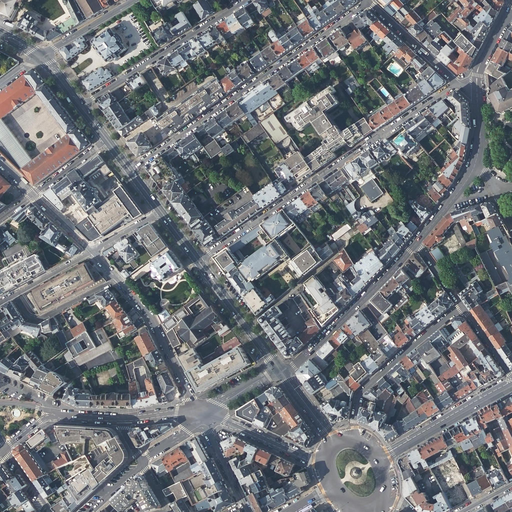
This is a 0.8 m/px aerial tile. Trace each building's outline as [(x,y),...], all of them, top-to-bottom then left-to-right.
[(0,0),(0,13),(8,0),(0,0)] [(73,18),(78,26),(89,19),(79,3),(77,4),(74,0),(64,0),(65,0),(68,6),(73,18)] [(77,0),(79,3),(89,19),(110,6),(105,0),(77,0)] [(151,0),(157,10),(164,6),(165,7),(167,7),(174,2),(177,0),(151,0)] [(203,20),(215,13),(212,7),(206,0),(204,0),(195,7),(201,16),(203,20)] [(268,3),(266,0),(259,0),(254,3),(259,10),(262,15),(270,9),(267,4),(268,3)] [(332,0),(330,2),(339,15),(341,14),(347,10),(340,0),(336,3),(333,0),(332,0)] [(339,0),(340,0),(347,10),(353,6),(357,3),(357,1),(356,0),(339,0)] [(375,0),(377,2),(385,9),(396,0),(375,0)] [(408,3),(404,0),(396,0),(385,9),(388,12),(392,15),(393,16),(396,14),(403,8),(405,7),(405,6),(405,5),(408,3)] [(466,7),(463,10),(466,12),(469,8),(476,1),(476,0),(455,0),(454,1),(457,3),(460,1),(466,7)] [(492,9),(499,12),(501,8),(504,3),(504,2),(502,0),(495,0),(490,5),(493,9),(492,9)] [(489,4),(487,1),(484,4),(488,7),(485,10),(483,8),(480,5),(476,1),(469,8),(490,29),(492,25),(497,16),(499,12),(492,9),(493,9),(490,5),(489,4)] [(326,4),(327,5),(329,8),(325,11),(332,21),(337,17),(339,15),(330,2),(326,4)] [(250,15),(259,10),(254,3),(251,5),(243,10),(236,14),(244,26),(250,23),(252,26),(256,23),(253,19),(255,18),(253,15),(251,17),(250,15)] [(411,11),(405,5),(405,6),(405,7),(403,8),(410,15),(414,11),(420,5),(419,4),(411,11)] [(399,17),(403,21),(410,15),(403,8),(396,14),(399,17)] [(463,10),(461,8),(449,20),(453,24),(455,23),(458,19),(459,20),(463,23),(467,27),(471,31),(475,34),(479,38),(483,42),(487,34),(490,29),(469,8),(466,12),(463,10)] [(273,13),(270,9),(262,15),(265,18),(273,13)] [(318,9),(314,12),(324,26),(326,25),(332,21),(325,11),(324,10),(320,12),(318,9)] [(312,15),(307,19),(316,32),(322,28),(324,26),(314,12),(313,10),(310,12),(312,15)] [(370,26),(373,28),(379,21),(369,12),(367,11),(357,18),(353,21),(361,31),(369,25),(370,26)] [(421,19),(414,11),(410,15),(403,21),(404,21),(403,22),(402,22),(401,23),(404,26),(409,22),(411,24),(414,26),(413,27),(412,26),(408,30),(410,32),(419,24),(422,21),(426,18),(424,16),(421,19)] [(26,31),(31,34),(36,26),(41,18),(41,17),(34,14),(32,15),(31,17),(25,14),(18,27),(20,28),(26,31)] [(183,24),(173,30),(178,37),(192,27),(184,14),(178,17),(183,24)] [(246,30),(244,26),(236,14),(234,16),(231,18),(226,21),(234,35),(236,37),(246,30)] [(46,31),(38,27),(36,26),(31,34),(45,42),(49,42),(51,42),(69,31),(78,26),(73,18),(51,31),(46,31)] [(306,18),(296,25),(306,39),(311,36),(316,32),(307,19),(306,18)] [(468,32),(465,35),(479,50),(482,45),(483,42),(479,38),(475,34),(471,31),(467,27),(463,23),(459,20),(458,19),(455,23),(464,31),(466,29),(468,32)] [(164,21),(156,26),(158,30),(152,34),(161,47),(178,37),(173,30),(169,23),(166,25),(164,21)] [(234,35),(226,21),(221,24),(217,27),(223,36),(225,39),(226,41),(234,35)] [(369,42),(361,31),(353,21),(349,24),(353,29),(355,30),(357,28),(358,29),(357,30),(358,31),(354,33),(348,38),(351,43),(356,51),(360,48),(362,49),(364,47),(364,45),(369,42)] [(371,37),(375,39),(386,27),(384,25),(379,21),(373,28),(371,29),(375,32),(373,35),(371,37)] [(440,28),(432,21),(423,29),(424,30),(436,41),(445,32),(440,28)] [(420,25),(419,24),(410,32),(413,34),(417,38),(424,30),(423,29),(422,28),(425,25),(423,22),(420,25)] [(292,28),(286,32),(288,35),(296,46),(302,42),(306,39),(296,25),(295,24),(291,26),(292,28)] [(149,28),(152,34),(158,30),(156,26),(154,25),(149,28)] [(346,26),(342,29),(346,36),(350,33),(350,32),(346,26)] [(226,41),(225,39),(223,36),(217,27),(213,29),(210,31),(217,41),(221,39),(222,42),(223,41),(226,45),(228,44),(226,41)] [(381,38),(385,41),(392,33),(388,28),(386,27),(375,39),(377,42),(381,38)] [(278,43),(273,47),(280,58),(286,53),(288,52),(276,35),(271,28),(269,30),(272,34),(271,36),(276,43),(277,42),(278,43)] [(111,29),(99,38),(99,37),(95,40),(95,41),(93,42),(109,63),(114,59),(116,61),(121,57),(119,55),(127,50),(122,44),(122,42),(121,40),(120,38),(119,37),(117,36),(115,35),(111,29)] [(345,47),(351,43),(348,38),(346,36),(342,29),(330,38),(328,39),(337,53),(341,50),(341,51),(343,51),(345,49),(345,48),(345,47)] [(436,41),(424,30),(417,38),(422,43),(427,37),(430,39),(424,45),(429,49),(436,41)] [(207,50),(218,43),(217,41),(210,31),(204,35),(199,38),(207,50)] [(443,39),(449,45),(453,40),(445,32),(436,41),(429,49),(434,53),(438,57),(446,49),(439,43),(443,39)] [(279,33),(276,35),(288,52),(290,50),(296,46),(288,35),(283,39),(281,35),(279,33)] [(383,50),(385,53),(399,39),(397,37),(392,33),(385,41),(388,44),(386,47),(383,50)] [(465,35),(463,34),(458,38),(457,40),(455,41),(457,43),(459,45),(459,46),(474,60),(475,57),(476,56),(479,50),(465,35)] [(88,41),(84,36),(59,51),(59,52),(67,62),(88,46),(86,43),(88,41)] [(208,52),(207,50),(199,38),(195,41),(191,43),(198,54),(200,57),(208,52)] [(339,56),(337,53),(328,39),(317,46),(314,49),(321,59),(322,61),(328,58),(331,62),(339,56)] [(394,50),(398,53),(406,45),(400,40),(399,39),(385,53),(384,55),(385,56),(387,55),(387,56),(390,53),(390,54),(392,52),(394,50)] [(456,50),(459,46),(459,45),(457,43),(455,41),(453,40),(449,45),(456,50)] [(511,43),(504,40),(502,44),(500,49),(511,55),(511,43)] [(187,61),(190,59),(188,55),(192,53),(194,56),(198,54),(191,43),(185,47),(179,50),(186,61),(187,61)] [(270,43),(260,50),(262,54),(273,47),(270,43)] [(396,55),(401,60),(403,58),(405,56),(406,58),(412,51),(409,48),(406,45),(398,53),(396,55)] [(453,54),(452,54),(449,58),(452,61),(456,64),(463,65),(462,67),(468,70),(471,64),(474,60),(459,46),(456,50),(463,55),(459,61),(453,54)] [(273,47),(262,54),(270,65),(275,61),(280,58),(273,47)] [(320,69),(318,65),(316,63),(321,59),(314,49),(308,53),(306,54),(317,71),(320,69)] [(452,54),(446,49),(438,57),(443,62),(448,66),(452,61),(449,58),(452,54)] [(511,55),(500,49),(496,55),(493,62),(504,67),(508,59),(511,61),(511,55)] [(186,61),(179,50),(175,53),(169,57),(176,68),(186,61)] [(249,58),(252,61),(259,72),(265,68),(270,65),(262,54),(260,50),(249,58)] [(406,58),(407,59),(408,61),(405,64),(408,67),(411,63),(418,56),(416,54),(412,51),(406,58)] [(314,73),(317,71),(306,54),(304,56),(298,60),(305,70),(310,67),(312,69),(314,73)] [(426,64),(418,56),(411,63),(419,72),(426,64)] [(165,76),(176,69),(176,68),(169,57),(163,61),(152,68),(157,76),(163,72),(165,76)] [(305,73),(307,72),(305,70),(298,60),(294,63),(289,66),(296,77),(304,71),(305,73)] [(189,65),(187,61),(186,61),(176,68),(176,69),(178,71),(189,65)] [(242,68),(237,72),(245,83),(249,79),(259,72),(252,61),(246,66),(244,65),(242,67),(242,68)] [(458,75),(468,70),(462,67),(463,65),(456,64),(452,61),(448,66),(452,70),(458,75)] [(490,68),(486,74),(500,80),(502,78),(511,71),(508,69),(504,67),(493,62),(490,68)] [(426,69),(429,66),(426,64),(419,72),(422,75),(423,74),(422,73),(426,69)] [(287,84),(296,77),(289,66),(284,70),(280,73),(287,84)] [(102,68),(82,82),(89,93),(115,77),(109,69),(106,71),(104,68),(103,68),(102,68)] [(226,70),(228,74),(230,77),(238,88),(241,85),(245,83),(237,72),(233,74),(231,72),(229,68),(226,70)] [(422,75),(427,81),(436,73),(435,72),(430,68),(423,74),(422,75)] [(33,69),(0,93),(0,140),(17,163),(15,164),(9,155),(5,158),(19,172),(22,170),(31,162),(0,121),(37,93),(68,134),(79,128),(52,92),(35,70),(33,69)] [(361,86),(351,72),(344,78),(349,84),(344,89),(350,96),(361,86)] [(287,84),(280,73),(275,76),(269,80),(278,94),(283,90),(282,88),(287,84)] [(436,73),(427,81),(435,91),(441,87),(446,84),(446,82),(436,73)] [(500,80),(486,74),(487,83),(488,89),(500,80)] [(135,92),(142,87),(140,85),(143,84),(144,86),(147,84),(141,75),(120,88),(125,98),(127,97),(133,93),(131,89),(133,88),(135,92)] [(226,80),(221,83),(228,94),(231,92),(238,88),(230,77),(226,80)] [(511,92),(510,94),(502,78),(500,80),(488,89),(488,93),(500,115),(511,108),(511,92)] [(218,79),(164,118),(175,132),(195,118),(211,107),(228,94),(221,83),(218,79)] [(278,94),(269,80),(265,83),(254,91),(243,99),(238,102),(246,114),(255,127),(260,124),(273,114),(280,110),(286,105),(278,94)] [(419,80),(416,83),(419,87),(427,97),(432,94),(435,91),(427,81),(424,83),(422,80),(419,80)] [(415,97),(419,103),(423,100),(427,97),(419,87),(416,83),(409,88),(412,92),(415,97)] [(384,87),(380,89),(385,96),(388,94),(384,87)] [(125,98),(120,88),(116,91),(121,101),(123,100),(125,98)] [(367,136),(374,131),(368,121),(366,119),(342,135),(337,127),(336,128),(326,113),(339,104),(333,94),(336,93),(333,89),(318,99),(317,98),(303,108),(302,109),(303,109),(288,120),(290,124),(294,122),(300,131),(314,121),(324,136),(323,137),(327,143),(325,144),(326,146),(306,160),(308,164),(314,172),(327,163),(337,157),(334,153),(341,148),(348,143),(351,147),(359,142),(367,136)] [(121,101),(116,91),(98,102),(98,104),(104,112),(118,103),(121,101)] [(417,104),(419,103),(415,97),(412,92),(405,96),(413,107),(417,104)] [(458,107),(457,115),(465,124),(471,129),(470,114),(469,103),(468,101),(465,98),(457,92),(447,98),(458,107)] [(408,110),(413,107),(405,96),(404,96),(396,102),(404,113),(408,110)] [(435,107),(430,110),(438,120),(441,123),(453,111),(450,108),(444,101),(441,103),(435,107)] [(236,122),(246,114),(238,102),(235,104),(227,110),(236,122)] [(396,102),(388,107),(396,118),(399,116),(404,113),(396,102)] [(125,113),(118,103),(104,112),(110,119),(111,122),(125,113)] [(156,106),(151,110),(154,115),(156,118),(160,114),(161,113),(159,111),(156,106)] [(388,107),(381,112),(388,124),(393,121),(396,118),(388,107)] [(151,110),(132,122),(119,132),(121,134),(123,137),(154,115),(151,110)] [(224,130),(236,122),(227,110),(219,116),(216,118),(224,130)] [(438,120),(430,110),(427,112),(422,116),(433,125),(438,120)] [(381,112),(368,121),(374,131),(375,132),(380,129),(388,124),(381,112)] [(132,122),(125,113),(111,122),(113,124),(119,132),(132,122)] [(276,135),(285,129),(273,114),(260,124),(266,131),(287,162),(301,183),(307,179),(289,154),(286,149),(276,135)] [(465,124),(457,115),(451,121),(461,130),(457,141),(460,142),(468,147),(471,129),(465,124)] [(437,130),(436,129),(433,125),(422,116),(419,117),(415,120),(425,132),(428,135),(434,130),(435,131),(437,130)] [(158,121),(164,130),(169,137),(172,134),(175,132),(164,118),(161,119),(158,121)] [(226,131),(224,130),(216,118),(209,123),(205,126),(211,134),(215,139),(226,131)] [(416,140),(425,132),(415,120),(409,124),(405,127),(408,131),(416,140)] [(436,129),(441,123),(438,120),(433,125),(436,129)] [(247,145),(266,131),(260,124),(255,127),(245,135),(242,137),(247,145)] [(204,138),(208,135),(211,134),(205,126),(197,131),(201,137),(203,136),(204,138)] [(31,162),(22,170),(30,181),(29,181),(34,187),(91,144),(79,128),(68,134),(31,162)] [(291,138),(285,129),(276,135),(286,149),(292,145),(291,144),(291,143),(291,142),(291,140),(291,138)] [(159,144),(169,137),(164,130),(154,137),(159,144)] [(425,151),(419,143),(416,140),(408,131),(401,138),(399,140),(397,138),(394,140),(395,142),(395,143),(392,146),(398,152),(403,157),(406,155),(409,158),(411,159),(412,160),(414,160),(415,159),(417,159),(425,151)] [(419,143),(428,135),(425,132),(416,140),(419,143)] [(135,139),(128,144),(137,156),(138,157),(139,157),(141,156),(153,148),(143,133),(135,139)] [(203,147),(194,133),(188,138),(182,142),(191,156),(196,163),(199,160),(194,153),(203,147)] [(380,165),(398,152),(392,146),(387,140),(379,145),(371,151),(380,165)] [(211,159),(223,151),(216,141),(213,143),(210,145),(209,144),(208,144),(206,145),(207,147),(205,149),(211,159)] [(236,141),(230,145),(235,151),(240,147),(236,141)] [(185,159),(191,156),(182,142),(179,144),(176,146),(181,153),(185,159)] [(455,149),(455,150),(465,161),(467,153),(468,147),(460,142),(458,146),(455,149)] [(227,156),(235,151),(230,145),(223,151),(227,156)] [(171,161),(181,153),(176,146),(167,153),(162,156),(167,162),(169,160),(171,161)] [(448,158),(452,163),(459,171),(463,165),(465,161),(455,150),(451,154),(451,155),(448,158)] [(381,166),(380,165),(371,151),(367,153),(362,157),(371,171),(376,176),(379,173),(377,170),(381,166)] [(292,152),(289,154),(307,179),(309,178),(315,174),(314,172),(308,164),(306,160),(301,153),(298,155),(296,152),(294,152),(292,152)] [(105,176),(111,171),(106,165),(98,154),(77,170),(87,183),(88,182),(91,180),(90,177),(100,169),(105,176)] [(169,164),(171,161),(169,160),(167,162),(162,156),(157,159),(148,166),(147,168),(147,169),(148,170),(154,178),(164,191),(179,181),(180,180),(176,175),(176,174),(171,168),(172,167),(169,164)] [(351,184),(365,175),(367,173),(371,171),(362,157),(352,164),(342,171),(349,181),(351,184)] [(296,183),(298,186),(301,183),(287,162),(275,170),(277,173),(276,173),(279,178),(280,177),(282,180),(273,184),(282,197),(293,189),(291,186),(296,183)] [(438,166),(444,173),(453,184),(457,176),(459,171),(452,163),(448,166),(442,164),(438,166)] [(77,200),(87,213),(89,212),(100,204),(102,202),(98,196),(98,192),(96,188),(92,188),(88,182),(87,183),(77,170),(44,195),(61,212),(67,207),(63,202),(73,194),(77,200)] [(349,181),(342,171),(339,173),(334,176),(342,187),(349,181)] [(438,179),(441,182),(448,191),(450,187),(453,184),(444,173),(438,179)] [(0,198),(11,186),(0,176),(0,198)] [(342,187),(334,176),(331,178),(327,180),(335,192),(342,187)] [(373,179),(372,180),(369,182),(362,188),(372,202),(384,194),(373,179)] [(333,204),(340,198),(335,192),(327,180),(325,182),(320,186),(329,199),(332,202),(333,204)] [(181,183),(179,181),(164,191),(168,197),(173,204),(186,194),(180,185),(181,185),(181,183)] [(347,187),(351,184),(349,181),(342,187),(344,189),(350,197),(352,195),(347,187)] [(255,197),(256,200),(263,210),(275,202),(282,197),(273,184),(272,182),(265,187),(267,189),(255,197)] [(432,185),(436,189),(443,198),(446,193),(448,191),(441,182),(437,186),(434,183),(432,185)] [(321,205),(329,199),(320,186),(317,188),(311,192),(320,204),(321,205)] [(124,187),(117,193),(118,194),(135,213),(131,216),(135,220),(144,215),(124,187)] [(340,192),(344,189),(342,187),(335,192),(340,198),(346,207),(347,208),(349,206),(340,192)] [(427,192),(438,205),(440,201),(443,198),(436,189),(431,193),(429,190),(427,192)] [(311,210),(320,204),(311,192),(307,195),(302,198),(309,209),(311,210)] [(131,216),(135,213),(118,194),(101,206),(100,204),(89,212),(92,216),(89,218),(104,234),(131,216)] [(186,194),(173,204),(183,218),(196,208),(186,194)] [(301,215),(305,212),(309,209),(302,198),(298,201),(293,204),(301,215)] [(216,235),(204,218),(190,227),(198,238),(206,248),(237,227),(263,210),(256,200),(236,214),(234,211),(226,217),(228,220),(216,228),(220,233),(216,235)] [(357,200),(349,206),(347,208),(353,217),(360,227),(367,223),(375,216),(376,216),(372,211),(367,214),(364,215),(360,214),(358,213),(356,210),(355,207),(355,203),(357,200)] [(409,202),(419,216),(424,222),(431,215),(432,213),(428,208),(425,209),(422,207),(418,203),(416,201),(415,202),(413,201),(412,201),(410,201),(409,202)] [(21,225),(29,217),(37,207),(32,203),(20,213),(12,218),(13,219),(20,224),(21,225)] [(494,205),(492,204),(490,203),(478,207),(470,209),(474,218),(477,224),(489,219),(499,214),(496,209),(494,205)] [(301,215),(293,204),(289,206),(284,210),(292,221),(301,215)] [(29,217),(46,232),(52,223),(37,207),(29,217)] [(204,218),(196,208),(183,218),(186,222),(190,227),(204,218)] [(467,221),(471,219),(474,218),(470,209),(466,210),(463,211),(467,221)] [(222,269),(227,276),(238,269),(250,284),(282,261),(283,262),(284,261),(289,258),(276,242),(275,241),(295,224),(294,223),(292,221),(284,210),(261,226),(268,237),(263,241),(266,245),(265,245),(266,246),(263,248),(262,248),(248,258),(246,255),(237,262),(231,253),(234,251),(231,247),(221,254),(214,258),(222,269)] [(470,234),(474,232),(471,226),(470,226),(467,221),(463,211),(452,214),(457,223),(460,222),(464,231),(468,230),(470,234)] [(465,253),(470,251),(467,244),(457,223),(452,214),(447,217),(442,223),(429,237),(424,244),(432,250),(438,242),(440,244),(446,238),(444,236),(453,225),(457,231),(455,232),(465,253)] [(491,227),(493,231),(503,226),(505,225),(502,220),(499,214),(489,219),(477,224),(475,224),(477,228),(481,226),(487,224),(488,228),(491,227)] [(303,216),(301,215),(292,221),(294,223),(295,222),(303,216)] [(379,222),(375,216),(367,223),(371,228),(379,222)] [(89,218),(77,227),(92,242),(95,243),(106,237),(104,234),(89,218)] [(401,221),(394,230),(399,237),(406,244),(411,238),(414,235),(406,228),(401,221)] [(57,242),(63,233),(52,223),(46,232),(42,238),(66,253),(63,258),(67,260),(80,253),(80,251),(81,250),(74,244),(70,250),(57,242)] [(364,237),(372,231),(372,230),(371,229),(371,228),(367,223),(360,227),(358,229),(361,232),(364,237)] [(411,223),(406,228),(414,235),(417,231),(414,227),(411,223)] [(275,241),(276,242),(296,226),(295,224),(275,241)] [(347,224),(343,227),(338,230),(330,237),(332,240),(333,240),(334,242),(351,229),(347,224)] [(485,234),(481,226),(477,228),(475,224),(474,225),(473,225),(471,226),(474,232),(476,237),(485,234)] [(155,257),(168,247),(162,239),(151,225),(133,235),(138,241),(141,245),(142,246),(144,245),(150,252),(151,251),(155,257)] [(511,277),(509,282),(510,282),(511,284),(511,246),(507,237),(510,236),(508,232),(506,229),(505,225),(503,226),(493,231),(489,232),(486,233),(492,244),(504,267),(508,275),(510,274),(511,277)] [(261,226),(252,232),(255,236),(258,234),(263,241),(268,237),(261,226)] [(387,233),(392,240),(394,242),(401,249),(404,246),(406,244),(399,237),(394,230),(393,228),(387,233)] [(252,232),(234,245),(237,249),(255,236),(252,232)] [(130,239),(127,238),(114,246),(104,251),(103,254),(107,258),(117,250),(118,250),(119,251),(129,264),(131,262),(134,260),(140,255),(135,249),(133,245),(132,244),(132,242),(130,239)] [(477,239),(467,244),(470,251),(476,249),(477,240),(477,239)] [(392,240),(383,247),(385,250),(386,252),(393,258),(398,253),(401,249),(394,242),(392,240)] [(0,245),(0,253),(10,247),(6,241),(0,245)] [(334,244),(329,248),(334,254),(338,251),(338,250),(338,249),(334,244)] [(155,257),(154,257),(149,261),(153,266),(152,267),(152,268),(155,272),(154,273),(153,274),(153,275),(153,276),(154,278),(155,278),(157,279),(158,279),(159,279),(160,278),(162,282),(163,282),(164,282),(170,278),(170,277),(170,276),(169,275),(172,273),(175,271),(176,272),(177,272),(178,272),(183,268),(183,266),(178,260),(175,256),(173,253),(168,247),(155,257)] [(302,280),(324,262),(316,252),(312,247),(293,262),(290,265),(302,280)] [(320,249),(316,252),(324,262),(330,257),(334,254),(329,248),(329,247),(323,252),(320,249)] [(430,253),(435,260),(443,254),(438,248),(430,253)] [(373,251),(374,253),(386,267),(391,261),(393,258),(386,252),(385,250),(383,251),(379,254),(376,249),(373,251)] [(334,261),(344,273),(350,268),(357,279),(351,284),(343,274),(339,278),(339,279),(354,298),(359,293),(365,287),(367,285),(355,267),(345,250),(340,255),(341,255),(334,261)] [(479,254),(496,287),(502,284),(486,251),(479,254)] [(364,261),(355,267),(367,285),(377,275),(386,267),(374,253),(368,257),(367,255),(362,259),(364,261)] [(0,284),(6,293),(16,288),(30,280),(43,273),(45,272),(48,270),(42,263),(39,259),(40,257),(37,254),(30,258),(29,255),(0,270),(0,284)] [(410,259),(425,272),(428,267),(423,260),(419,254),(415,254),(410,259)] [(300,281),(302,280),(290,265),(293,262),(289,258),(284,261),(300,281)] [(420,279),(420,278),(425,272),(410,259),(404,267),(402,269),(405,273),(410,268),(418,275),(416,277),(420,279)] [(131,262),(129,264),(134,269),(138,266),(134,260),(131,262)] [(42,263),(48,270),(51,269),(46,261),(42,263)] [(339,268),(333,261),(330,264),(336,271),(339,268)] [(70,300),(105,282),(102,278),(89,263),(79,268),(78,265),(76,266),(63,274),(64,276),(55,281),(29,294),(38,311),(40,315),(70,300)] [(422,280),(426,277),(432,273),(428,267),(425,272),(420,278),(422,280)] [(121,273),(126,279),(133,274),(131,272),(128,272),(125,269),(121,273)] [(238,269),(227,276),(230,280),(244,299),(254,291),(250,284),(238,269)] [(411,279),(405,273),(402,269),(399,274),(396,277),(406,291),(409,288),(406,283),(411,279)] [(436,278),(432,273),(426,277),(427,280),(429,283),(436,278)] [(325,289),(315,276),(310,280),(306,284),(309,287),(308,288),(321,304),(320,305),(321,306),(313,313),(321,323),(318,326),(321,330),(341,310),(325,289)] [(381,293),(371,302),(379,311),(383,314),(381,317),(377,320),(381,325),(389,317),(385,313),(392,308),(393,306),(388,300),(395,293),(399,297),(406,291),(396,277),(380,292),(381,293)] [(344,287),(345,289),(340,293),(349,303),(352,299),(354,298),(339,279),(336,282),(339,286),(340,285),(342,288),(344,287)] [(511,284),(510,282),(509,282),(508,282),(505,283),(502,284),(496,287),(496,288),(499,294),(499,295),(510,291),(511,293),(511,284)] [(477,283),(460,295),(471,311),(481,305),(484,303),(488,301),(482,292),(483,292),(477,283)] [(393,306),(392,308),(396,312),(412,299),(408,294),(415,287),(413,285),(409,288),(406,291),(399,297),(399,301),(393,306)] [(328,286),(325,289),(341,310),(346,306),(349,303),(340,293),(340,292),(336,296),(328,286)] [(99,300),(106,309),(117,300),(108,289),(100,293),(88,300),(90,304),(99,300)] [(268,308),(276,301),(272,296),(266,301),(257,289),(254,291),(244,299),(257,316),(268,308)] [(440,297),(431,305),(429,307),(437,318),(445,312),(454,304),(446,292),(440,297)] [(203,293),(170,317),(161,324),(165,331),(174,348),(181,344),(176,334),(178,333),(192,351),(195,349),(218,331),(227,324),(219,314),(211,304),(203,293)] [(300,314),(307,323),(313,319),(308,311),(310,309),(306,303),(299,294),(293,299),(302,312),(300,314)] [(92,317),(99,329),(103,328),(115,321),(127,314),(122,308),(117,300),(106,309),(114,319),(103,324),(99,317),(107,313),(105,310),(92,317)] [(11,322),(21,316),(19,314),(18,311),(12,302),(2,307),(11,322)] [(305,345),(299,338),(295,342),(293,340),(291,341),(290,339),(295,335),(289,328),(287,330),(284,328),(289,324),(285,319),(280,322),(277,318),(289,309),(285,304),(283,305),(280,305),(277,307),(263,319),(262,320),(262,321),(262,322),(262,323),(265,327),(275,340),(284,352),(287,356),(289,357),(290,358),(291,358),(293,357),(305,345)] [(417,315),(418,317),(425,328),(430,324),(437,318),(429,307),(428,305),(417,315)] [(471,311),(476,318),(485,312),(481,305),(471,311)] [(2,307),(0,308),(0,328),(3,333),(8,340),(12,337),(8,331),(12,328),(13,331),(15,329),(11,322),(2,307)] [(132,315),(137,312),(135,310),(134,308),(127,314),(129,317),(132,315)] [(493,317),(489,309),(485,312),(490,319),(493,317)] [(161,324),(170,317),(164,311),(157,316),(161,324)] [(373,325),(361,311),(358,314),(348,324),(356,334),(363,343),(367,349),(371,354),(374,356),(378,353),(382,349),(378,345),(379,344),(377,342),(368,329),(373,325)] [(476,318),(481,325),(490,319),(485,312),(476,318)] [(115,321),(120,332),(133,324),(131,320),(129,317),(127,314),(115,321)] [(20,326),(22,328),(25,323),(23,319),(21,316),(11,322),(15,329),(19,327),(20,326)] [(411,316),(408,319),(418,334),(422,331),(425,328),(418,317),(414,320),(411,316)] [(450,321),(457,329),(459,327),(466,322),(464,318),(455,318),(450,321)] [(46,334),(53,332),(52,327),(50,319),(48,321),(43,323),(39,325),(42,329),(41,332),(46,333),(46,334)] [(313,319),(307,323),(309,326),(309,328),(309,329),(299,338),(305,345),(321,330),(318,326),(313,319)] [(405,329),(403,330),(411,340),(415,337),(418,334),(408,319),(406,321),(409,325),(405,329)] [(495,326),(490,319),(481,325),(485,332),(495,326)] [(141,323),(139,320),(133,324),(120,332),(109,339),(114,348),(114,350),(119,348),(127,344),(135,340),(132,336),(131,333),(136,330),(137,329),(137,328),(136,328),(141,323)] [(468,343),(469,346),(478,359),(480,357),(484,355),(487,352),(485,349),(482,351),(475,342),(478,339),(466,322),(459,327),(465,336),(452,346),(450,347),(454,353),(450,355),(451,356),(457,365),(460,371),(464,369),(469,365),(466,361),(459,349),(465,345),(468,343)] [(29,332),(38,338),(40,334),(41,332),(42,329),(39,325),(39,326),(36,325),(32,324),(29,324),(27,323),(25,323),(22,328),(21,329),(29,332)] [(78,327),(72,331),(76,338),(87,331),(88,331),(84,324),(78,327)] [(221,335),(229,328),(227,324),(218,331),(221,335)] [(357,348),(363,343),(356,334),(348,324),(345,327),(341,330),(349,337),(353,334),(359,341),(354,344),(357,348)] [(400,333),(397,336),(393,339),(400,349),(406,344),(411,340),(403,330),(400,327),(399,326),(397,328),(398,330),(399,332),(400,333)] [(465,336),(459,327),(457,329),(451,334),(446,329),(444,326),(439,330),(449,342),(452,346),(465,336)] [(500,333),(495,326),(485,332),(490,338),(500,333)] [(141,331),(143,335),(149,332),(147,327),(141,330),(141,331)] [(78,367),(114,348),(109,339),(103,328),(99,329),(89,335),(97,348),(75,360),(74,360),(78,367)] [(69,342),(63,330),(60,332),(57,333),(65,348),(68,346),(67,343),(69,342)] [(343,346),(345,344),(343,342),(347,339),(349,341),(350,339),(349,337),(341,330),(339,333),(335,337),(342,344),(343,346)] [(444,346),(447,344),(449,342),(439,330),(435,333),(429,338),(431,340),(439,350),(444,346)] [(68,346),(75,360),(97,348),(89,335),(87,331),(76,338),(73,340),(72,340),(69,342),(67,343),(68,346)] [(137,339),(146,356),(158,350),(157,348),(155,344),(153,340),(151,335),(149,332),(143,335),(137,339)] [(506,342),(500,333),(490,338),(499,351),(507,346),(505,343),(506,342)] [(377,342),(379,344),(385,339),(387,337),(385,335),(377,342)] [(384,348),(382,350),(390,359),(395,354),(400,349),(393,339),(390,336),(389,335),(387,337),(385,339),(390,345),(385,349),(384,348)] [(20,346),(12,337),(8,340),(3,343),(0,345),(0,367),(2,365),(0,363),(0,354),(9,347),(13,352),(20,346)] [(335,350),(342,344),(335,337),(333,338),(329,342),(335,350)] [(485,349),(478,339),(475,342),(482,351),(485,349)] [(443,354),(441,353),(439,350),(431,340),(424,344),(418,349),(430,364),(443,354)] [(337,351),(335,350),(329,342),(324,347),(317,354),(321,357),(325,361),(328,359),(327,358),(332,353),(333,354),(337,351)] [(511,343),(507,346),(499,351),(511,369),(511,343)] [(34,380),(30,385),(41,390),(55,370),(74,360),(75,360),(68,346),(65,348),(64,350),(46,363),(44,365),(34,380)] [(204,364),(195,349),(192,351),(188,354),(181,358),(182,360),(186,367),(189,373),(190,372),(192,376),(198,387),(201,392),(228,376),(240,369),(251,363),(245,352),(242,347),(205,368),(203,365),(204,364)] [(423,362),(433,374),(436,372),(436,371),(430,364),(418,349),(417,347),(414,349),(412,351),(408,355),(418,366),(423,362)] [(379,355),(375,359),(381,367),(386,362),(390,359),(382,350),(382,349),(378,353),(379,355)] [(158,367),(161,372),(167,369),(166,366),(162,357),(158,350),(146,356),(144,357),(147,362),(150,361),(152,361),(155,368),(156,368),(158,367)] [(37,372),(32,379),(34,380),(44,365),(46,363),(45,362),(42,361),(42,362),(31,351),(28,354),(18,363),(12,370),(25,376),(26,373),(26,372),(25,371),(31,365),(37,372)] [(321,357),(317,354),(314,357),(311,360),(322,371),(326,368),(329,365),(327,363),(325,361),(321,357)] [(370,357),(362,363),(367,370),(370,374),(371,376),(377,371),(381,367),(375,359),(374,356),(371,354),(369,356),(370,357)] [(409,371),(413,368),(415,367),(420,373),(423,371),(418,366),(408,355),(405,359),(401,362),(409,371)] [(488,369),(481,373),(488,384),(494,381),(500,378),(486,358),(484,355),(480,357),(488,369)] [(486,358),(500,378),(502,377),(504,376),(496,364),(490,355),(486,358)] [(447,359),(448,362),(452,369),(457,365),(451,356),(447,359)] [(153,377),(147,362),(144,357),(127,365),(132,385),(133,395),(135,408),(148,407),(151,406),(161,404),(153,377)] [(7,358),(2,365),(0,367),(0,371),(8,375),(12,370),(18,363),(14,361),(13,362),(7,358)] [(55,370),(41,390),(53,396),(63,386),(63,387),(73,381),(82,374),(78,367),(74,360),(55,370)] [(322,371),(311,360),(299,372),(298,373),(298,374),(298,376),(298,377),(304,385),(317,375),(321,372),(322,371)] [(365,378),(370,374),(367,370),(362,363),(361,363),(356,367),(349,360),(343,365),(353,377),(357,381),(359,384),(365,378)] [(414,376),(409,371),(401,362),(395,368),(390,372),(398,381),(400,383),(403,380),(405,381),(407,379),(410,378),(414,376)] [(448,362),(436,371),(436,372),(440,377),(452,369),(448,362)] [(477,366),(476,365),(474,362),(472,363),(471,364),(469,365),(464,369),(468,374),(471,371),(471,370),(477,366)] [(448,380),(460,372),(460,371),(457,365),(452,369),(440,377),(443,382),(456,402),(465,396),(473,391),(467,381),(454,389),(448,380)] [(428,378),(423,371),(420,373),(415,367),(413,368),(423,382),(428,378)] [(167,369),(161,372),(163,377),(170,373),(168,371),(167,369)] [(476,390),(478,389),(469,375),(468,374),(464,369),(460,371),(460,372),(462,375),(467,381),(473,391),(476,390)] [(479,369),(474,372),(483,386),(486,385),(488,384),(481,373),(479,369)] [(22,381),(25,376),(12,370),(8,375),(22,381)] [(164,388),(167,395),(178,391),(176,386),(171,375),(170,373),(163,377),(161,372),(158,374),(164,388)] [(329,382),(321,372),(317,375),(326,385),(329,382)] [(392,386),(398,381),(390,372),(387,375),(385,377),(392,386)] [(432,375),(438,385),(443,382),(440,377),(436,372),(433,374),(432,375)] [(474,372),(469,375),(478,389),(481,388),(483,386),(474,372)] [(348,395),(352,397),(352,396),(353,393),(354,392),(346,382),(339,374),(334,378),(337,382),(348,395)] [(308,390),(313,396),(325,386),(326,385),(317,375),(304,385),(308,390)] [(32,379),(25,376),(22,381),(30,385),(34,380),(32,379)] [(155,376),(153,377),(161,404),(170,401),(167,395),(164,388),(160,389),(155,376)] [(353,377),(346,382),(354,392),(358,389),(361,386),(359,384),(357,381),(353,377)] [(390,387),(392,386),(385,377),(382,380),(378,383),(387,390),(392,394),(393,395),(394,393),(393,392),(390,387)] [(328,389),(337,382),(334,378),(330,382),(329,382),(326,385),(325,386),(328,389)] [(72,382),(73,381),(63,387),(69,390),(70,388),(72,382)] [(439,397),(435,400),(442,410),(450,406),(456,402),(443,382),(438,385),(444,394),(441,396),(440,394),(438,396),(439,397)] [(375,401),(374,404),(377,405),(380,399),(387,390),(378,383),(376,385),(379,388),(380,389),(378,391),(375,391),(373,388),(371,389),(364,395),(364,396),(375,401)] [(396,390),(400,394),(404,389),(401,385),(396,390)] [(269,402),(270,404),(285,395),(282,391),(280,388),(275,387),(267,392),(256,399),(261,409),(265,407),(264,405),(262,402),(267,399),(270,396),(272,399),(269,401),(269,402)] [(66,395),(64,401),(79,407),(76,395),(75,390),(70,388),(69,390),(66,395)] [(385,402),(392,394),(387,390),(380,399),(377,405),(381,406),(379,410),(383,411),(385,402)] [(178,391),(167,395),(170,401),(178,399),(179,397),(180,395),(178,391)] [(422,391),(417,395),(431,417),(437,414),(442,410),(435,400),(435,399),(430,402),(428,399),(427,400),(422,391)] [(403,404),(404,403),(410,397),(407,392),(405,394),(403,397),(401,396),(399,395),(397,398),(395,397),(388,415),(380,434),(384,438),(387,444),(396,438),(401,435),(396,424),(395,426),(388,424),(391,416),(392,417),(394,416),(396,410),(394,409),(398,399),(403,404)] [(129,408),(135,408),(133,395),(118,395),(118,393),(114,393),(113,395),(105,395),(105,396),(95,396),(101,408),(106,408),(106,406),(112,406),(129,406),(129,408)] [(92,395),(79,395),(76,395),(79,407),(93,408),(92,396),(92,395)] [(270,404),(268,405),(275,415),(292,404),(287,398),(285,395),(270,404)] [(399,416),(396,424),(401,435),(406,432),(411,429),(419,424),(427,419),(431,417),(417,395),(412,399),(410,397),(404,403),(412,416),(408,418),(407,417),(404,419),(405,420),(401,422),(400,421),(402,418),(399,416)] [(95,396),(92,396),(93,408),(96,408),(101,408),(95,396)] [(511,398),(506,402),(499,405),(506,423),(510,422),(508,417),(509,414),(511,413),(511,412),(511,398)] [(258,414),(261,409),(256,399),(251,403),(237,411),(238,416),(254,424),(258,414)] [(332,399),(321,407),(323,410),(333,423),(341,421),(348,420),(350,409),(350,407),(347,407),(347,405),(346,404),(346,403),(345,403),(343,403),(341,404),(339,401),(335,403),(332,399)] [(290,432),(305,422),(292,404),(275,415),(272,417),(267,429),(284,437),(290,432)] [(371,412),(362,409),(361,414),(360,421),(371,426),(378,413),(379,410),(381,406),(377,405),(374,404),(371,412)] [(258,414),(254,424),(264,428),(267,429),(272,417),(275,415),(268,405),(265,407),(261,409),(258,414)] [(511,446),(511,435),(506,423),(499,405),(496,407),(494,408),(487,412),(482,415),(486,424),(498,418),(510,446),(511,446)] [(388,415),(378,413),(371,426),(375,429),(380,434),(388,415)] [(485,429),(488,427),(486,424),(482,415),(479,416),(476,417),(483,431),(489,442),(491,447),(494,446),(492,442),(495,441),(491,433),(489,434),(487,435),(485,431),(486,430),(485,429)] [(478,434),(483,431),(476,417),(469,421),(462,425),(469,439),(471,442),(475,450),(475,449),(482,446),(477,438),(476,435),(473,430),(475,430),(477,435),(478,434)] [(296,441),(298,440),(312,430),(305,422),(290,432),(296,441)] [(172,423),(158,425),(163,434),(173,428),(172,423)] [(163,434),(158,425),(149,427),(156,439),(163,434)] [(460,444),(469,439),(462,425),(457,427),(453,430),(460,444)] [(55,432),(60,430),(58,426),(52,426),(46,430),(53,441),(54,443),(59,441),(55,432)] [(63,427),(58,426),(60,430),(60,433),(61,435),(63,440),(68,450),(74,460),(84,455),(85,439),(86,439),(86,437),(95,438),(97,438),(101,446),(105,444),(106,445),(112,441),(113,441),(119,438),(116,434),(115,432),(111,430),(106,429),(72,427),(63,427)] [(143,434),(140,428),(138,428),(138,432),(146,445),(156,439),(149,427),(145,427),(148,432),(143,434)] [(138,432),(138,428),(131,429),(130,433),(134,440),(139,448),(141,448),(146,445),(138,432)] [(500,428),(491,432),(491,433),(495,441),(499,449),(501,453),(510,449),(500,428)] [(37,453),(53,441),(46,430),(29,442),(35,450),(37,453)] [(300,443),(299,444),(308,448),(309,447),(311,443),(312,442),(315,437),(315,436),(315,435),(314,434),(312,430),(298,440),(300,443)] [(453,448),(460,444),(453,430),(449,432),(442,435),(453,455),(456,454),(453,448)] [(489,442),(483,431),(478,434),(484,445),(489,442)] [(454,457),(453,455),(442,435),(430,441),(420,447),(430,467),(431,469),(454,457)] [(202,466),(210,460),(204,449),(199,440),(199,439),(198,437),(196,438),(192,440),(197,451),(193,454),(187,444),(185,444),(182,447),(181,447),(189,461),(193,468),(195,470),(202,466)] [(222,443),(226,452),(235,447),(239,438),(237,438),(235,437),(222,443)] [(113,458),(95,474),(101,484),(107,480),(126,462),(127,460),(127,459),(127,457),(127,452),(122,444),(119,438),(113,441),(112,441),(106,445),(113,458)] [(245,453),(246,451),(250,443),(243,440),(239,438),(235,447),(226,452),(229,458),(241,451),(245,453)] [(190,442),(187,444),(193,454),(197,451),(192,440),(190,442)] [(32,453),(35,450),(29,442),(25,444),(32,453)] [(251,455),(248,459),(253,463),(254,460),(260,448),(254,445),(250,443),(246,451),(250,453),(251,454),(251,455)] [(47,475),(32,453),(25,444),(22,444),(20,445),(14,450),(14,453),(34,482),(47,475)] [(186,463),(189,461),(181,447),(172,453),(163,458),(170,470),(170,472),(175,469),(174,468),(184,462),(185,462),(186,463)] [(415,449),(408,453),(416,468),(417,468),(418,468),(419,468),(420,467),(419,465),(418,464),(422,462),(426,469),(430,467),(420,447),(415,449)] [(254,460),(267,466),(268,463),(273,454),(267,451),(260,448),(254,460)] [(46,464),(37,453),(35,450),(32,453),(47,475),(49,473),(57,468),(58,468),(55,462),(54,460),(46,464)] [(64,457),(55,462),(58,468),(74,460),(68,450),(62,453),(64,457)] [(415,471),(417,470),(417,469),(416,468),(408,453),(398,459),(397,461),(397,463),(399,466),(401,470),(401,475),(403,480),(402,483),(416,476),(412,469),(414,469),(415,471)] [(274,466),(279,468),(283,459),(277,456),(273,454),(268,463),(274,466)] [(67,485),(59,490),(60,493),(69,488),(72,493),(79,505),(85,499),(97,488),(101,484),(95,474),(93,469),(85,456),(84,455),(74,460),(58,468),(57,468),(67,485)] [(240,457),(231,462),(233,466),(236,471),(247,466),(249,465),(253,463),(248,459),(242,462),(241,462),(241,461),(242,460),(240,457)] [(152,464),(160,476),(170,470),(163,458),(158,461),(152,464)] [(211,489),(224,480),(218,468),(213,458),(210,460),(202,466),(195,470),(197,475),(203,472),(205,472),(206,474),(204,475),(207,480),(206,481),(210,487),(211,489)] [(290,476),(296,465),(289,461),(283,459),(279,468),(277,472),(288,477),(290,476)] [(0,480),(3,484),(4,487),(8,484),(14,480),(14,479),(8,472),(5,466),(0,465),(0,480)] [(477,479),(487,473),(483,465),(479,467),(473,471),(477,479)] [(253,475),(250,470),(247,466),(236,471),(238,475),(241,481),(253,475)] [(351,469),(350,474),(352,478),(357,479),(361,476),(362,472),(360,468),(356,467),(351,469)] [(174,479),(175,484),(180,482),(181,481),(182,483),(184,481),(185,482),(187,481),(197,475),(195,470),(193,468),(174,479)] [(501,468),(488,476),(493,485),(495,489),(494,490),(495,491),(503,486),(509,483),(507,478),(501,468)] [(261,471),(253,475),(241,481),(244,488),(249,497),(256,493),(259,499),(265,511),(268,511),(272,510),(279,506),(270,487),(270,486),(267,481),(263,474),(262,471),(261,471)] [(470,472),(476,484),(479,482),(477,479),(473,471),(470,472)] [(51,477),(49,473),(47,475),(34,482),(38,488),(40,491),(49,485),(53,482),(50,477),(51,477)] [(297,481),(297,482),(302,493),(306,491),(310,489),(308,485),(310,484),(311,483),(310,480),(309,477),(308,473),(297,476),(298,478),(299,479),(299,480),(297,481)] [(488,476),(487,473),(477,479),(479,482),(482,490),(483,491),(486,489),(491,487),(493,485),(488,476)] [(422,479),(420,474),(419,475),(416,476),(402,483),(402,487),(403,493),(403,495),(403,496),(405,499),(420,491),(416,483),(422,479)] [(8,484),(15,494),(21,489),(21,490),(27,485),(24,481),(20,475),(14,479),(14,480),(8,484)] [(140,498),(148,511),(160,509),(161,506),(144,477),(139,477),(106,508),(108,511),(111,511),(117,506),(122,511),(137,498),(137,493),(141,494),(140,498)] [(285,479),(282,480),(291,499),(297,496),(302,493),(297,482),(289,487),(285,479)] [(226,484),(224,480),(211,489),(210,487),(201,491),(200,489),(193,493),(199,503),(228,489),(226,484)] [(270,487),(279,506),(286,502),(291,499),(282,480),(274,484),(270,487)] [(193,505),(199,503),(187,481),(182,484),(193,505)] [(175,484),(162,490),(164,493),(166,496),(173,493),(177,500),(183,498),(187,496),(180,482),(175,484)] [(471,483),(468,485),(470,489),(474,497),(479,493),(480,493),(480,491),(482,490),(479,482),(476,484),(472,485),(471,483)] [(431,487),(437,497),(444,493),(439,483),(431,487)] [(52,490),(49,485),(40,491),(44,497),(46,499),(54,494),(55,493),(59,490),(57,487),(52,490)] [(26,511),(33,511),(36,511),(21,490),(21,489),(15,494),(9,498),(12,502),(14,505),(17,509),(22,506),(26,511)] [(232,496),(228,489),(199,503),(197,504),(199,511),(203,511),(214,507),(216,511),(219,511),(236,504),(232,496)] [(422,494),(420,491),(405,499),(410,504),(415,509),(428,502),(430,501),(427,494),(426,493),(425,493),(424,493),(422,494)] [(72,493),(68,496),(64,499),(65,500),(72,511),(79,505),(72,493)] [(430,503),(428,502),(415,509),(418,511),(446,511),(452,509),(450,506),(444,493),(437,497),(436,498),(437,499),(439,498),(441,502),(436,505),(430,503)] [(56,498),(54,494),(46,499),(49,503),(56,498)] [(190,500),(188,496),(187,496),(183,498),(177,500),(170,504),(173,510),(174,511),(190,511),(185,502),(190,500)] [(502,511),(506,511),(510,508),(504,497),(493,503),(497,511),(502,511)] [(2,511),(4,511),(7,510),(5,507),(12,502),(9,498),(8,499),(9,499),(0,505),(0,507),(1,509),(2,511)] [(265,511),(259,499),(252,503),(256,511),(265,511)] [(71,511),(72,511),(65,500),(53,508),(54,511),(71,511)] [(7,510),(14,505),(12,502),(5,507),(7,510)]
